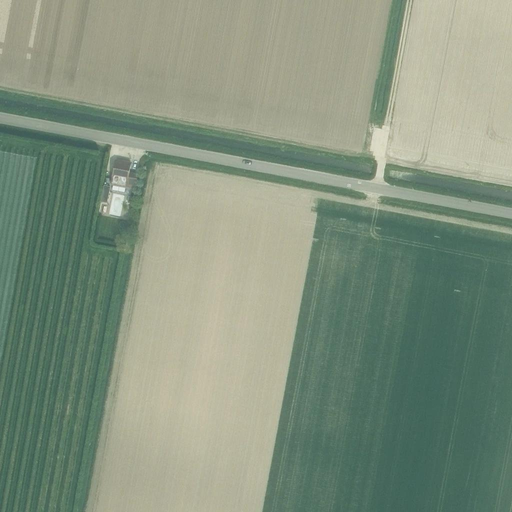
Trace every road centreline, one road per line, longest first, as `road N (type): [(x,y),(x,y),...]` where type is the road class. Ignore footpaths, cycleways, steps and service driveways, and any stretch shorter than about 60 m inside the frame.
road 1 (unclassified): [(511,213),(0,117)]
road 2 (unknown): [(412,0),(377,188)]
